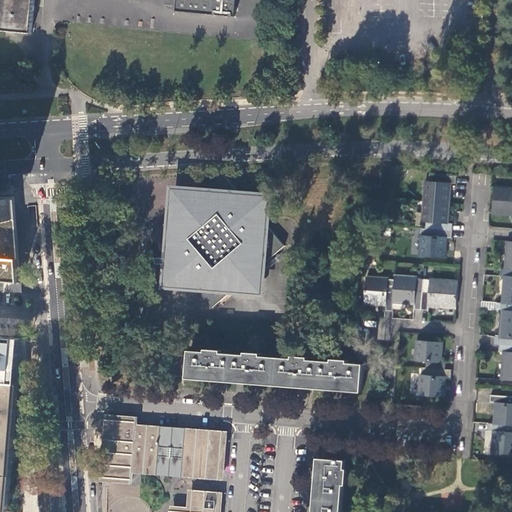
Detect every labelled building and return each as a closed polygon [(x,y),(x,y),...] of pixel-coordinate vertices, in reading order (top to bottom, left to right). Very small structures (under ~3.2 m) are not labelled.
[(0,0),(0,31),(32,34),(34,0),(175,0),(174,11),(233,17),(234,0),(0,0)] [(426,180),(425,201),(451,203),(452,182),(458,182),(458,175),(429,173),(428,180),(426,180)] [(201,193),(175,191),(173,217),(152,236),(170,257),(168,282),(194,285),(212,307),(233,288),(261,289),(262,264),(284,245),(265,223),(267,196),(241,195),(223,174),(201,193)] [(511,187),(495,186),(493,211),(511,212),(511,187)] [(0,227),(23,222),(21,199),(0,200),(0,227)] [(451,203),(425,201),(423,221),(427,221),(427,228),(454,230),(455,223),(449,222),(451,203)] [(0,255),(23,257),(23,222),(0,227),(0,255)] [(454,230),(427,228),(426,234),(423,234),(421,254),(446,257),(448,236),(453,237),(454,230)] [(511,241),(509,241),(507,268),(502,267),(501,275),(507,275),(511,275),(511,241)] [(0,255),(0,278),(26,281),(23,257),(0,255)] [(395,290),(396,277),(391,277),(368,275),(366,301),(389,302),(388,308),(394,308),(395,290)] [(424,289),(425,278),(420,278),(420,276),(398,275),(396,290),(395,290),(394,308),(395,309),(395,306),(396,300),(408,301),(416,302),(416,307),(422,308),(424,289)] [(511,275),(507,275),(504,302),(499,301),(498,309),(504,309),(511,310),(511,275)] [(458,306),(460,281),(432,278),(431,290),(424,289),(422,308),(430,308),(430,304),(458,306)] [(511,310),(504,309),(501,337),(496,336),(495,344),(501,344),(511,345),(511,310)] [(21,339),(0,337),(0,382),(17,384),(21,339)] [(425,367),(424,368),(433,369),(434,367),(447,368),(448,361),(442,361),(444,341),(419,338),(417,359),(429,360),(428,367),(425,367)] [(511,345),(501,344),(500,350),(506,351),(504,378),(511,378),(511,345)] [(192,350),(191,355),(189,377),(364,391),(366,364),(350,363),(350,360),(335,358),(334,361),(310,359),(310,357),(295,355),(294,358),(263,356),(263,353),(248,352),(247,354),(224,353),(224,350),(208,348),(207,351),(192,350)] [(189,377),(191,355),(176,354),(174,375),(189,377)] [(452,376),(452,370),(433,369),(424,368),(424,373),(422,372),(421,393),(445,395),(447,376),(452,376)] [(0,510),(7,511),(17,384),(0,382),(0,510)] [(511,424),(511,394),(491,393),(491,402),(497,402),(495,423),(511,424)] [(108,476),(133,478),(134,466),(221,473),(224,436),(137,429),(137,421),(112,419),(108,476)] [(511,424),(495,423),(490,423),(489,430),(495,431),(494,451),(511,452),(511,424)] [(343,511),(345,482),(348,482),(349,466),(347,466),(348,459),(320,458),(315,511),(343,511)] [(177,511),(217,511),(219,497),(194,495),(192,511),(191,511),(178,511),(177,511)]
